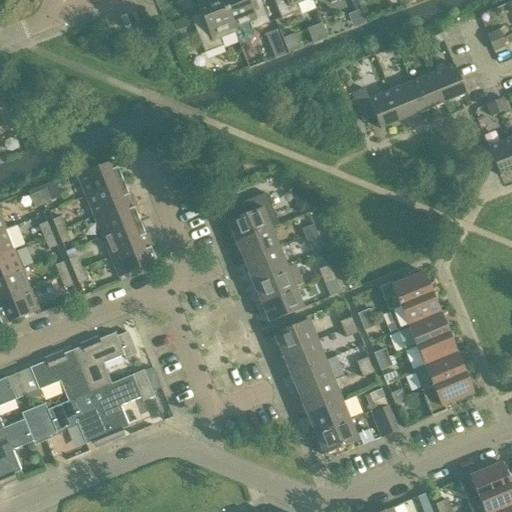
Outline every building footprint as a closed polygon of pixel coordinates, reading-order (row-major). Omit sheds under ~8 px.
[(234,33),(221,0),(197,0),(196,0),(201,13),(190,18),(204,54),(222,46),(220,39),(234,33)] [(221,0),(234,33),(240,46),(250,41),(253,36),(251,31),(269,24),(260,0),(221,0)] [(307,0),(272,0),(281,19),(299,12),(296,5),(307,0)] [(487,35),(490,44),(502,39),(498,31),(487,35)] [(435,46),(444,42),(440,33),(431,37),(435,46)] [(293,34),(282,39),(288,54),(299,50),(293,34)] [(502,39),(490,44),(494,53),(505,48),(502,39)] [(453,66),(432,75),(444,103),(465,95),(453,66)] [(432,75),(411,83),(422,112),(444,103),(432,75)] [(411,83),(389,92),(401,121),(422,112),(411,83)] [(401,121),(389,92),(368,101),(364,89),(352,94),(363,123),(375,118),(380,130),(401,121)] [(502,99),(494,103),(499,115),(507,111),(502,99)] [(499,115),(494,103),(485,106),(490,118),(499,115)] [(511,171),(511,146),(509,139),(487,148),(499,177),(511,171)] [(77,177),(85,198),(123,182),(114,161),(77,177)] [(85,198),(93,218),(131,202),(123,182),(85,198)] [(45,190),(37,193),(43,205),(50,202),(45,190)] [(43,205),(37,193),(30,196),(35,208),(43,205)] [(227,223),(236,243),(270,229),(278,226),(265,194),(231,208),(235,219),(227,223)] [(93,218),(102,238),(139,222),(131,202),(93,218)] [(52,221),(57,232),(65,229),(60,217),(52,221)] [(102,238),(110,258),(148,242),(139,222),(102,238)] [(38,226),(43,238),(51,235),(47,223),(38,226)] [(301,230),(304,238),(316,233),(313,225),(301,230)] [(0,232),(0,256),(14,250),(13,249),(23,245),(15,226),(6,230),(0,232)] [(65,229),(57,232),(62,244),(70,241),(65,229)] [(236,243),(244,263),(279,249),(270,229),(236,243)] [(316,233),(304,238),(308,246),(320,241),(316,233)] [(51,235),(43,238),(48,250),(56,247),(51,235)] [(148,242),(110,258),(118,278),(156,263),(148,242)] [(244,263),(252,283),(287,269),(279,249),(244,263)] [(0,256),(0,279),(22,270),(14,250),(0,256)] [(69,261),(73,272),(82,269),(77,257),(69,261)] [(55,266),(60,278),(68,275),(63,263),(55,266)] [(252,283),(260,303),(295,289),(295,288),(303,285),(295,265),(287,269),(252,283)] [(318,270),(321,278),(333,273),(329,265),(318,270)] [(82,269),(73,272),(78,284),(86,281),(82,269)] [(0,279),(0,302),(30,290),(22,270),(0,279)] [(333,273),(321,278),(324,286),(336,281),(333,273)] [(378,288),(388,312),(399,307),(432,294),(423,273),(393,285),(392,282),(378,288)] [(68,275),(60,278),(64,290),(73,287),(68,275)] [(295,289),(260,303),(268,324),(303,309),(295,289)] [(30,290),(0,302),(0,324),(1,327),(39,311),(30,290)] [(388,312),(396,332),(440,314),(432,294),(399,307),(388,312)] [(357,315),(361,323),(372,319),(368,311),(357,315)] [(416,347),(448,334),(440,314),(396,332),(405,351),(416,347)] [(339,323),(342,331),(354,326),(351,318),(339,323)] [(372,319),(361,323),(364,332),(375,327),(372,319)] [(274,336),(282,356),(316,341),(308,321),(273,335),(274,336)] [(354,326),(342,331),(345,339),(357,334),(354,326)] [(81,348),(72,351),(80,372),(89,394),(111,385),(103,365),(123,356),(125,360),(137,355),(128,333),(116,338),(115,334),(92,343),(91,341),(80,345),(81,348)] [(405,351),(413,372),(456,354),(448,334),(416,347),(405,351)] [(282,356),(290,376),(325,361),(316,341),(282,356)] [(373,355),(377,363),(388,359),(385,350),(373,355)] [(80,372),(72,351),(63,355),(62,353),(51,357),(52,360),(29,369),(32,376),(29,378),(27,374),(19,377),(27,396),(59,382),(68,402),(68,403),(89,394),(80,372)] [(413,372),(421,392),(432,387),(464,374),(456,354),(413,372)] [(355,363),(359,371),(371,366),(367,358),(355,363)] [(388,359),(377,363),(380,372),(392,367),(388,359)] [(290,376),(298,396),(333,381),(325,361),(290,376)] [(371,366),(359,371),(362,379),(374,374),(371,366)] [(152,368),(143,371),(152,392),(160,389),(152,368)] [(143,371),(111,385),(89,394),(109,442),(121,438),(119,432),(129,428),(120,407),(141,398),(142,402),(154,397),(152,392),(143,371)] [(432,387),(421,392),(432,418),(447,412),(444,406),(473,394),(464,374),(432,387)] [(0,430),(3,430),(3,429),(0,421),(0,406),(16,400),(7,378),(0,380),(0,430)] [(298,396),(306,416),(341,401),(333,381),(298,396)] [(368,395),(375,411),(387,406),(380,390),(368,395)] [(390,395),(393,403),(405,399),(401,390),(390,395)] [(109,442),(89,394),(68,403),(68,402),(47,411),(49,415),(37,420),(46,442),(57,437),(56,433),(77,425),(85,446),(95,442),(97,447),(109,442)] [(405,399),(393,403),(397,412),(408,407),(405,399)] [(306,416),(315,436),(349,421),(341,401),(306,416)] [(44,405),(33,410),(37,420),(49,415),(47,411),(44,405)] [(387,406),(375,411),(386,437),(398,432),(387,406)] [(33,410),(21,414),(24,420),(25,424),(37,420),(33,410)] [(3,430),(0,430),(0,483),(1,487),(13,482),(11,476),(21,472),(12,451),(33,443),(34,446),(46,442),(37,420),(25,424),(24,420),(3,429),(3,430)] [(349,421),(315,436),(323,456),(358,442),(349,421)] [(459,481),(467,502),(510,484),(501,464),(459,481)] [(467,502),(471,511),(497,511),(511,506),(511,489),(510,484),(467,502)] [(425,495),(418,498),(422,508),(429,505),(425,495)] [(435,505),(437,511),(442,511),(450,509),(446,500),(435,505)]
